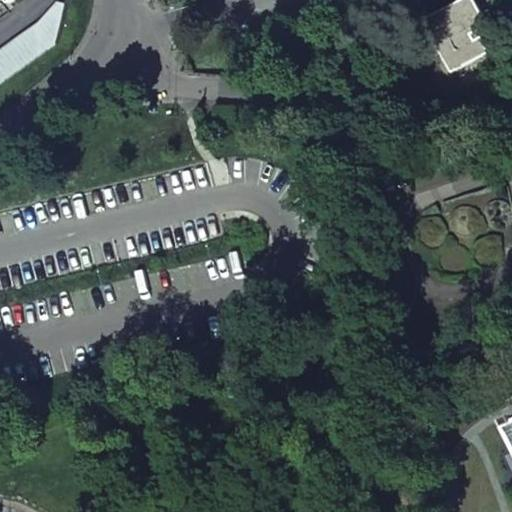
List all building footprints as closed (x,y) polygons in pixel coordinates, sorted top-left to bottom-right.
[(0,0),(0,9),(9,3),(7,0),(0,0)] [(488,27),(474,0),(465,0),(425,21),(450,72),(489,54),(481,39),(475,41),(472,35),(488,27)] [(58,45),(69,7),(56,3),(37,27),(35,29),(39,59),(58,45)] [(35,29),(0,53),(0,87),(39,59),(35,29)] [(242,111),(217,109),(215,132),(240,136),(242,111)]
